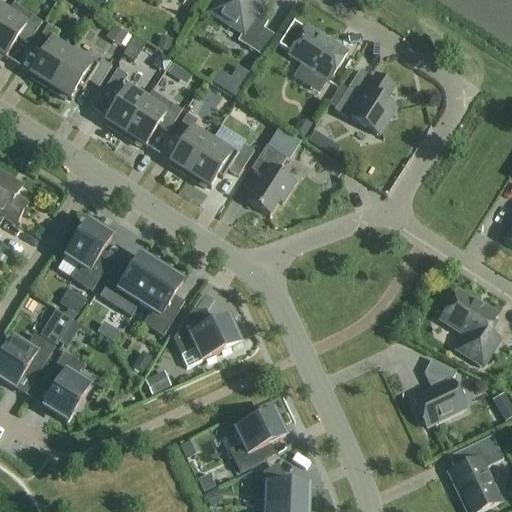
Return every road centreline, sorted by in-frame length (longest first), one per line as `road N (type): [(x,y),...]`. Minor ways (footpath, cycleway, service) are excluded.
road 1 (residential): [(303,353),(76,458),(0,417)]
road 2 (residential): [(396,215),(460,101),(443,76),(322,0)]
road 3 (unclassified): [(256,271),(91,173)]
road 4 (residential): [(0,320),(91,173)]
road 5 (unclassified): [(370,511),(303,353)]
road 6 (residential): [(256,271),(271,256),(350,224),(396,215)]
road 7 (track): [(388,0),(511,78)]
road 8 (residential): [(511,296),(396,215)]
